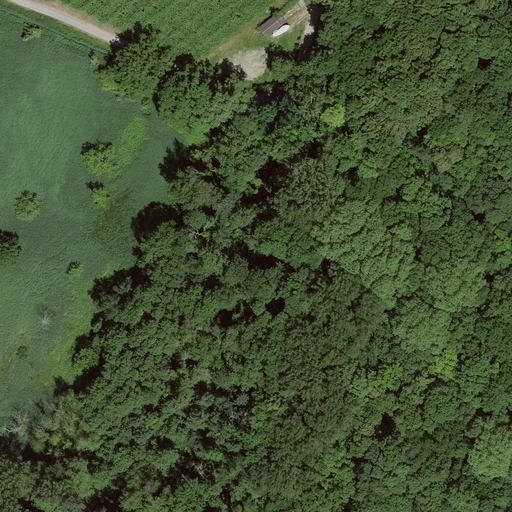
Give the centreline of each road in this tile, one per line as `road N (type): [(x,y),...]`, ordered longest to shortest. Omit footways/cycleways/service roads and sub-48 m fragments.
road 1 (track): [(19,0),(265,105),(334,243),(308,472)]
road 2 (track): [(127,511),(152,494),(308,472)]
